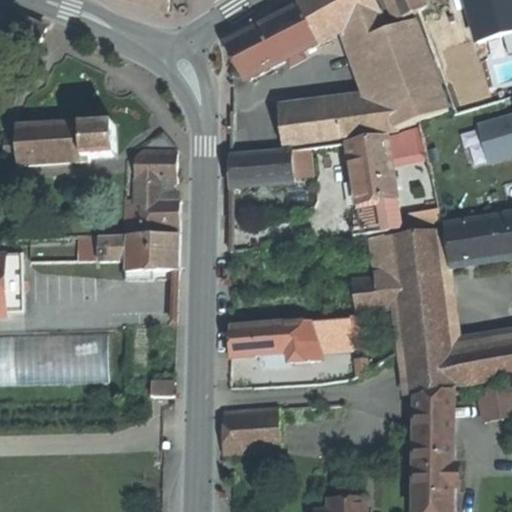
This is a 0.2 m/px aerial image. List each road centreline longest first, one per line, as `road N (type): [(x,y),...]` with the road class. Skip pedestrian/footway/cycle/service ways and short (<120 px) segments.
road 1 (secondary): [(202,402),(204,125),(190,75),(174,58)]
road 2 (residential): [(202,402),(385,394)]
road 3 (secondary): [(174,58),(30,0)]
